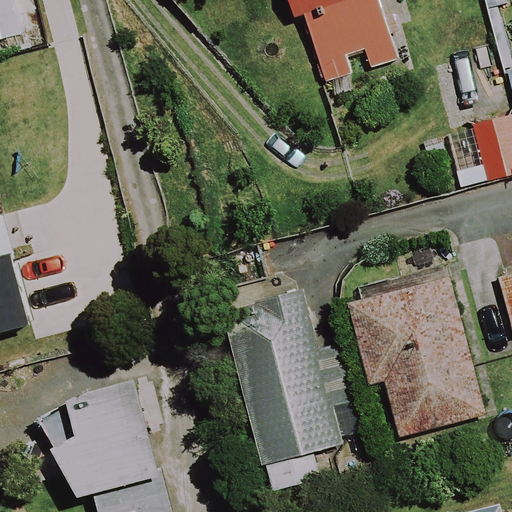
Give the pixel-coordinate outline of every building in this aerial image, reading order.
[(0,0),(0,42),(22,38),(14,0),(0,0)] [(327,90),(394,73),(375,0),(287,0),(294,26),(310,22),(327,90)] [(440,132),(455,193),(511,179),(511,125),(510,115),(440,132)] [(0,235),(0,337),(30,331),(9,234),(0,235)] [(511,278),(500,281),(511,337),(511,278)] [(485,419),(452,280),(350,304),(370,388),(385,384),(398,440),(485,419)] [(272,496),(383,468),(350,339),(328,345),(316,296),(227,319),(272,496)] [(171,511),(141,383),(69,400),(74,421),(54,426),(75,511),(171,511)]
